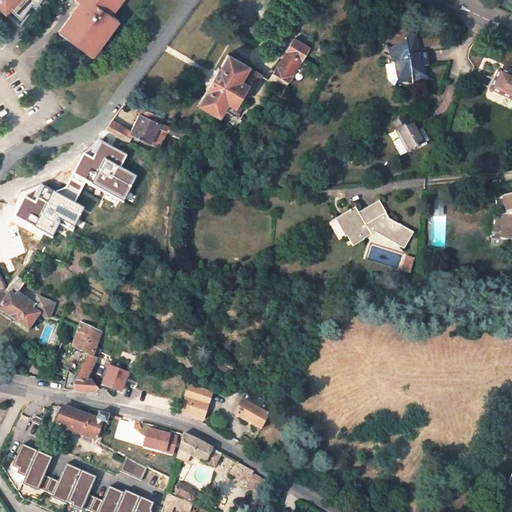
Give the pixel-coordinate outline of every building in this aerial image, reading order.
[(0,0),(0,9),(4,14),(7,12),(20,24),(36,0),(0,0)] [(121,0),(76,0),(80,3),(59,31),(92,56),(119,20),(111,15),(121,0)] [(419,54),(416,35),(405,37),(407,45),(392,48),(394,64),(396,63),(399,80),(412,78),(413,84),(427,81),(424,67),(428,66),(426,52),(419,54)] [(309,47),(296,39),(271,78),(285,86),(309,47)] [(248,65),(229,54),(221,66),(220,65),(205,90),(206,91),(199,103),(219,115),(225,106),(228,108),(231,103),(234,106),(248,85),(252,87),(259,75),(247,67),(248,65)] [(511,99),(511,75),(500,70),(491,90),(511,99)] [(171,133),(180,137),(184,128),(143,107),(132,130),(130,133),(132,134),(160,147),(168,130),(171,131),(171,133)] [(424,144),(412,120),(408,123),(405,116),(392,122),(396,129),(409,152),(424,144)] [(132,130),(114,119),(107,129),(127,141),(128,140),(132,134),(130,133),(132,130)] [(93,160),(83,155),(61,196),(43,187),(35,203),(24,197),(16,213),(29,220),(27,224),(52,237),(59,224),(72,231),(84,208),(75,203),(86,182),(124,203),(137,177),(121,168),(127,156),(102,143),(93,160)] [(511,193),(503,196),(507,214),(504,213),(501,238),(511,238),(511,193)] [(404,247),(412,232),(389,218),(379,201),(359,213),(356,207),(340,216),(351,234),(348,236),(353,245),(364,239),(363,238),(375,232),(404,247)] [(337,218),(348,236),(351,234),(340,216),(337,218)] [(0,308),(0,311),(28,329),(39,315),(48,318),(53,304),(37,297),(35,305),(18,294),(8,287),(7,290),(0,278),(0,299),(4,302),(0,308)] [(18,294),(25,282),(18,278),(8,287),(18,294)] [(100,333),(81,324),(72,347),(89,354),(93,356),(100,333)] [(206,359),(230,374),(237,363),(213,349),(206,359)] [(86,381),(90,371),(96,358),(93,356),(89,354),(78,376),(74,382),(75,391),(77,391),(81,392),(92,392),(96,389),(90,381),(86,381)] [(104,385),(122,391),(128,373),(110,367),(104,385)] [(70,370),(67,382),(64,389),(75,391),(74,382),(78,376),(70,370)] [(203,419),(211,394),(187,386),(180,413),(192,416),(203,419)] [(269,414),(243,400),(243,401),(236,412),(235,414),(261,429),(269,414)] [(63,406),(56,425),(95,439),(103,420),(106,422),(108,423),(110,416),(99,412),(97,419),(63,406)] [(28,432),(35,437),(41,429),(35,424),(28,432)] [(178,437),(148,427),(145,437),(143,446),(173,453),(178,437)] [(212,449),(182,433),(181,438),(179,449),(190,455),(205,463),(212,449)] [(95,451),(113,459),(117,452),(99,442),(95,451)] [(252,445),(245,442),(242,447),(248,451),(252,445)] [(22,486),(35,490),(47,458),(18,446),(9,473),(16,475),(15,479),(20,481),(19,485),(22,486)] [(176,458),(186,463),(190,455),(179,449),(176,458)] [(222,454),(212,449),(205,463),(215,468),(222,454)] [(66,503),(78,470),(47,458),(35,490),(66,503)] [(126,459),(121,471),(141,479),(146,467),(126,459)] [(253,471),(239,463),(232,475),(246,483),(257,490),(266,496),(269,487),(270,482),(253,472),(253,471)] [(81,509),(88,511),(113,511),(123,490),(114,486),(78,470),(66,503),(81,509)] [(193,499),(195,487),(180,484),(177,496),(193,499)] [(150,511),(153,502),(123,490),(113,511),(151,511),(150,511)] [(250,511),(261,511),(266,496),(257,490),(250,511)]
